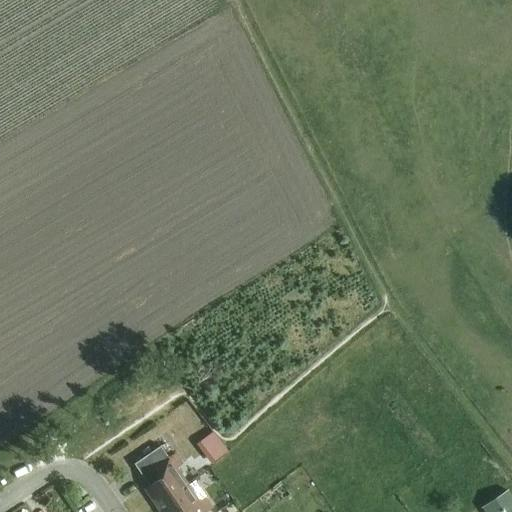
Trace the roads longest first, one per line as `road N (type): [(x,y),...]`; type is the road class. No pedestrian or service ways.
road 1 (track): [(511,471),(395,326)]
road 2 (residential): [(0,503),(44,473),(65,469),(88,476),(113,511)]
